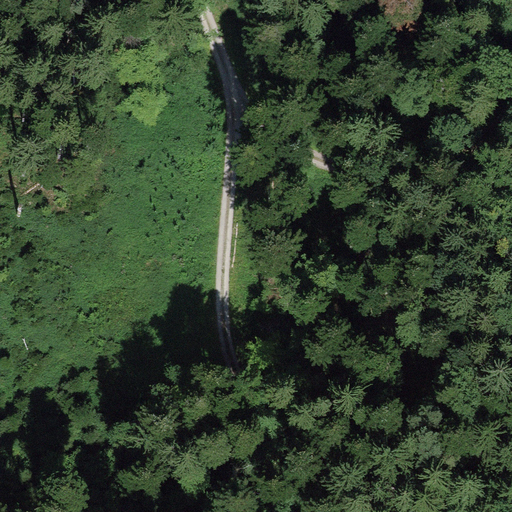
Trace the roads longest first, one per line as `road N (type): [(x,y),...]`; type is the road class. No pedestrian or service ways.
road 1 (track): [(189,0),(233,101),(239,355),(275,438),(374,481),(416,511)]
road 2 (track): [(233,101),(287,145),(377,171),(430,163),(511,112)]
